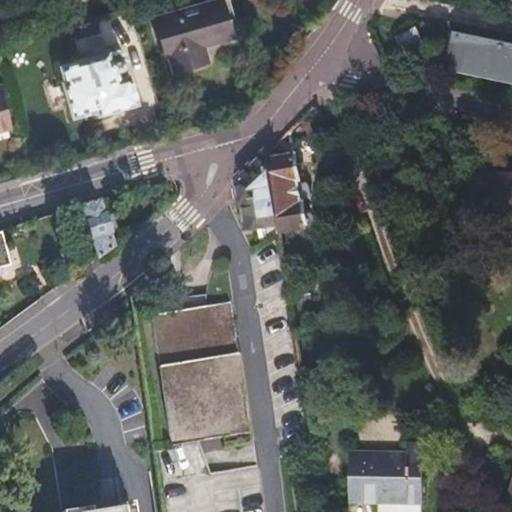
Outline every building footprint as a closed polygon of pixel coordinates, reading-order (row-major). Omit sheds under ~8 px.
[(220,40),(209,0),(205,0),(150,15),(162,57),(168,56),(173,73),(208,63),(203,45),(220,40)] [(222,0),(209,0),(220,40),(233,37),(222,0)] [(416,29),(396,39),(405,59),(425,49),(416,29)] [(511,46),(463,38),(458,68),(511,78),(511,46)] [(107,55),(57,69),(62,85),(58,86),(67,120),(94,112),(95,116),(134,104),(126,75),(116,78),(113,69),(121,66),(123,61),(121,53),(114,49),(108,50),(107,55)] [(237,178),(238,183),(241,198),(245,197),(248,220),(277,216),(268,159),(267,150),(258,160),(237,178)] [(277,216),(279,231),(286,230),(285,225),(304,222),(302,203),(296,203),(293,180),(297,179),(294,154),(268,159),(277,216)] [(511,175),(477,173),(474,219),(511,221),(511,175)] [(99,198),(79,204),(97,257),(115,244),(99,198)] [(232,301),(152,314),(172,445),(225,437),(226,447),(254,443),(232,301)] [(350,504),(380,506),(381,498),(423,499),(424,446),(407,446),(406,457),(351,456),(350,504)] [(381,498),(380,506),(381,508),(423,509),(423,499),(381,498)]
